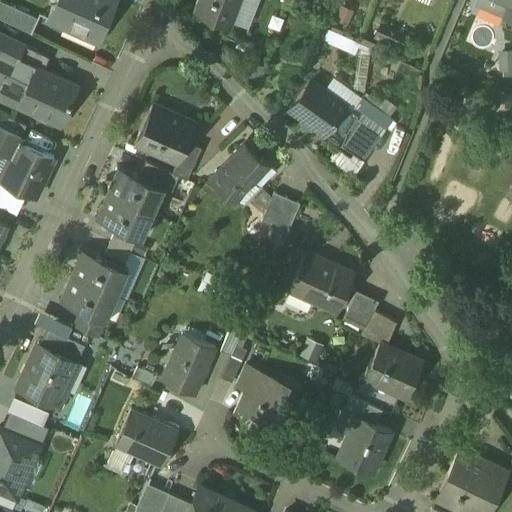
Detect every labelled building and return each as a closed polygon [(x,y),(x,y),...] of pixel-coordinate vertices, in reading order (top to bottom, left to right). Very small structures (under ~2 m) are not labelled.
[(39,11),(15,0),(0,0),(0,11),(32,26),(39,11)] [(52,0),(48,11),(65,18),(68,12),(100,26),(97,33),(99,34),(113,0),(52,0)] [(238,0),(194,0),(194,2),(232,17),(238,0)] [(25,38),(0,26),(0,72),(5,75),(0,86),(0,91),(17,99),(18,98),(17,97),(34,59),(18,52),(24,38),(25,38)] [(380,27),(373,45),(399,54),(406,36),(380,27)] [(50,50),(24,38),(18,52),(34,59),(35,58),(41,61),(44,62),(50,50)] [(498,67),(511,66),(511,45),(497,46),(498,67)] [(44,62),(41,61),(35,58),(34,59),(17,97),(18,98),(61,117),(79,78),(44,62)] [(348,96),(353,86),(333,76),(329,85),(348,96)] [(359,113),(311,78),(291,107),(318,126),(338,141),(346,130),(355,137),(365,123),(356,117),(359,113)] [(200,106),(156,88),(137,133),(195,156),(204,135),(190,130),(200,106)] [(363,96),(356,105),(383,125),(388,114),(363,96)] [(26,117),(7,108),(2,119),(21,128),(26,117)] [(2,119),(0,118),(0,143),(11,149),(18,132),(19,133),(21,128),(2,119)] [(365,123),(355,137),(346,130),(338,141),(362,157),(379,133),(365,123)] [(18,132),(11,149),(15,151),(4,173),(0,171),(0,172),(35,189),(54,150),(19,133),(18,132)] [(245,136),(211,170),(236,196),(271,162),(245,136)] [(147,153),(139,168),(152,174),(165,180),(173,184),(179,168),(147,153)] [(165,180),(152,174),(139,168),(120,160),(97,212),(142,231),(165,180)] [(300,201),(275,190),(261,219),(274,225),(269,236),(271,237),(283,242),(300,201)] [(229,208),(210,240),(223,246),(241,214),(229,208)] [(138,235),(115,224),(109,248),(85,237),(63,291),(106,316),(138,235)] [(254,237),(243,256),(254,262),(266,243),(254,237)] [(354,271),(320,255),(308,250),(292,285),(315,295),(314,298),(337,308),(354,271)] [(379,299),(357,289),(346,313),(366,324),(374,307),(379,299)] [(73,311),(51,300),(47,311),(70,322),(73,311)] [(397,319),(374,307),(366,324),(361,332),(380,340),(387,343),(397,319)] [(85,338),(48,321),(40,337),(78,355),(85,338)] [(231,322),(223,347),(232,350),(224,374),(236,378),(253,330),(231,322)] [(216,346),(183,331),(162,377),(195,392),(216,346)] [(40,337),(39,337),(19,381),(58,399),(66,381),(62,379),(73,355),(77,357),(78,355),(40,337)] [(387,343),(380,340),(364,375),(377,380),(408,394),(423,359),(387,343)] [(247,388),(256,368),(247,364),(238,384),(247,388)] [(290,384),(256,368),(247,388),(238,407),(273,422),(290,384)] [(329,401),(345,405),(352,379),(336,374),(329,401)] [(79,389),(69,409),(80,415),(91,395),(79,389)] [(375,404),(355,395),(348,409),(369,418),(375,404)] [(179,427),(132,406),(115,444),(162,466),(179,427)] [(369,418),(348,409),(340,428),(348,431),(338,453),(374,469),(392,429),(369,418)] [(40,439),(0,421),(0,484),(17,492),(25,474),(21,472),(29,454),(33,455),(40,439)] [(489,511),(511,463),(511,457),(464,435),(428,511),(458,511),(464,502),(483,511),(489,511)] [(260,511),(256,510),(260,496),(201,471),(189,494),(174,486),(161,511),(260,511)] [(161,511),(174,486),(152,478),(139,508),(153,511),(161,511)] [(49,493),(32,485),(27,497),(45,504),(49,493)] [(73,511),(77,505),(56,495),(49,509),(56,511),(73,511)] [(309,511),(286,503),(281,511),(309,511)]
